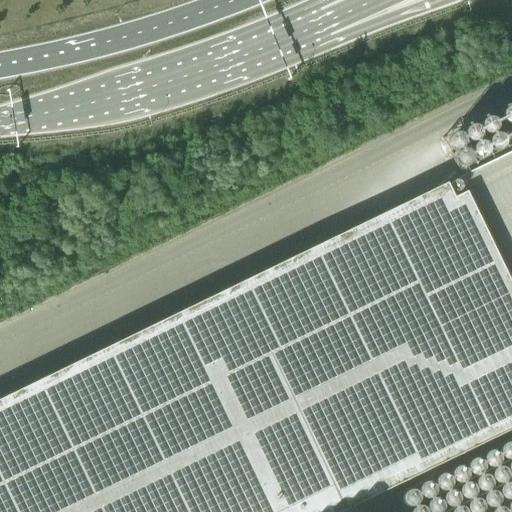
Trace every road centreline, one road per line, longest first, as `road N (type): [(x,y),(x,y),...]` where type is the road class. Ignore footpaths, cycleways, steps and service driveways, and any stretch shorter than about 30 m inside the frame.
road 1 (secondary): [(0,121),(158,84),(325,23)]
road 2 (secondary): [(236,0),(0,65)]
road 3 (secondary): [(325,23),(447,0)]
